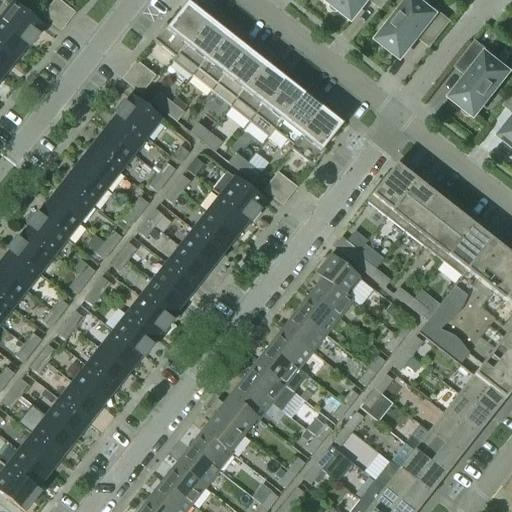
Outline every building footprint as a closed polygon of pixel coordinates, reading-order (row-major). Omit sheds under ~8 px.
[(367,0),(380,10),(387,0),(331,0),(329,3),(330,4),(329,7),(329,10),(331,12),(334,14),(337,13),(340,12),(351,21),(367,0)] [(429,48),(448,23),(434,12),(432,15),(412,0),(410,0),(378,42),(400,59),(416,38),(429,48)] [(73,16),(54,1),(41,18),(60,33),(73,16)] [(40,28),(11,5),(0,19),(0,25),(29,48),(36,38),(34,36),(40,28)] [(171,63),(205,20),(193,10),(192,12),(185,6),(167,28),(165,25),(152,42),(154,43),(153,44),(156,46),(157,45),(173,58),(172,59),(173,60),(171,63)] [(191,78),(224,35),(212,25),(211,27),(206,23),(207,22),(205,20),(171,63),(191,78)] [(29,48),(0,25),(0,52),(13,63),(26,47),(28,48),(29,48)] [(210,93),(244,50),(231,40),(230,42),(225,38),(227,37),(224,35),(191,78),(210,93)] [(473,117),(507,74),(486,58),(488,55),(475,44),(455,69),(468,79),(451,100),(463,109),(462,112),(462,115),(464,117),(467,118),(470,118),(472,116),(473,117)] [(229,108),(263,65),(250,56),(249,57),(244,54),(246,52),(244,50),(210,93),(229,108)] [(13,63),(0,52),(0,79),(0,80),(13,63)] [(153,78),(134,64),(121,81),(140,96),(153,78)] [(248,123),(282,81),(269,71),(268,72),(264,69),(265,67),(263,65),(229,108),(248,123)] [(266,140),(301,96),(289,86),(287,87),(283,84),(284,82),(282,81),(248,123),(267,138),(266,140)] [(170,104),(158,95),(151,104),(163,114),(170,104)] [(289,151),(320,111),(318,109),(317,111),(313,107),(314,106),(301,96),(266,140),(279,150),(286,142),(291,146),(289,149),(289,148),(287,150),(289,151)] [(511,147),(511,96),(504,107),(511,113),(511,122),(500,138),(511,147)] [(159,122),(130,99),(124,107),(122,105),(114,115),(145,140),(159,122)] [(174,123),(182,113),(170,104),(163,114),(174,123)] [(322,149),(335,133),(339,128),(332,122),(333,121),(320,111),(289,151),(290,152),(291,151),(307,164),(307,165),(309,167),(310,166),(312,168),(325,152),(322,149)] [(145,140),(114,115),(113,116),(115,117),(102,134),(132,157),(145,140)] [(209,134),(197,125),(189,135),(201,144),(209,134)] [(132,157),(102,134),(89,151),(118,174),(132,157)] [(213,153),(220,144),(209,134),(201,144),(213,153)] [(179,166),(187,155),(179,149),(170,160),(179,166)] [(118,174),(89,151),(75,168),(105,191),(118,174)] [(239,174),(247,165),(235,155),(228,165),(239,174)] [(194,178),(203,167),(194,161),(185,172),(194,178)] [(259,174),(247,165),(239,174),(251,183),(259,174)] [(165,184),(174,172),(166,166),(157,177),(165,184)] [(385,219),(414,182),(394,167),(365,204),(385,219)] [(105,191),(75,168),(62,185),(91,208),(105,191)] [(262,203),(225,174),(211,192),(219,198),(250,222),(258,212),(256,211),(262,203)] [(295,191),(276,175),(262,192),(281,207),(295,191)] [(156,195),(165,184),(157,177),(148,188),(156,195)] [(180,195),(189,184),(181,178),(172,189),(180,195)] [(404,234),(433,197),(414,182),(385,219),(404,234)] [(91,208),(62,185),(49,202),(78,225),(91,208)] [(172,207),(180,195),(172,189),(163,200),(172,207)] [(423,249),(452,212),(433,197),(404,234),(423,249)] [(250,222),(219,198),(205,215),(235,238),(248,222),(250,223),(250,222)] [(138,218),(147,206),(139,200),(130,211),(138,218)] [(78,225),(49,202),(36,218),(34,216),(33,217),(65,242),(78,225)] [(130,229),(138,218),(130,211),(121,222),(130,229)] [(153,229),(162,218),(154,212),(145,223),(153,229)] [(441,264),(471,227),(452,212),(423,249),(441,264)] [(235,238),(205,215),(192,232),(221,255),(235,238)] [(65,242),(33,217),(26,227),(28,228),(22,236),(51,259),(65,242)] [(145,240),(153,229),(145,223),(136,234),(145,240)] [(488,243),(487,243),(489,241),(471,227),(441,264),(461,279),(466,273),(465,272),(488,243)] [(221,255),(192,232),(179,249),(208,272),(221,255)] [(112,251),(120,240),(112,234),(103,245),(112,251)] [(51,259),(22,236),(17,242),(15,241),(7,251),(38,275),(51,259)] [(358,253),(339,238),(331,248),(350,263),(358,253)] [(511,259),(489,241),(487,243),(488,243),(465,272),(466,273),(511,309),(511,325),(503,338),(472,377),(502,401),(511,389),(511,259)] [(103,262),(112,251),(103,245),(94,256),(103,262)] [(127,263),(135,252),(127,246),(118,257),(127,263)] [(208,272),(179,249),(165,266),(194,289),(208,272)] [(38,275),(7,251),(6,251),(8,253),(0,263),(0,272),(25,292),(38,275)] [(118,274),(127,263),(118,257),(110,268),(118,274)] [(346,298),(360,282),(329,257),(315,275),(351,303),(352,303),(346,298)] [(374,271),(360,260),(355,267),(369,278),(374,271)] [(194,289),(165,266),(152,283),(181,306),(194,289)] [(94,274),(85,268),(76,279),(85,285),(94,274)] [(389,282),(374,271),(369,278),(383,289),(389,282)] [(25,292),(0,272),(0,300),(11,310),(25,292)] [(351,303),(315,275),(307,285),(314,289),(308,297),(338,320),(351,303)] [(76,296),(85,285),(76,279),(68,290),(76,296)] [(100,297),(109,286),(100,279),(92,291),(100,297)] [(181,306),(152,283),(139,299),(169,322),(181,306)] [(455,315),(459,309),(465,297),(453,288),(417,334),(457,366),(467,355),(462,349),(458,344),(453,339),(448,336),(442,334),(438,331),(441,328),(446,324),(451,320),(455,315)] [(412,301),(398,289),(392,296),(407,308),(412,301)] [(100,297),(92,291),(83,302),(91,308),(100,297)] [(338,320),(308,297),(294,314),(324,337),(338,320)] [(169,322),(139,299),(125,317),(154,340),(160,333),(162,334),(170,324),(169,322)] [(0,323),(11,310),(0,300),(0,323)] [(58,319),(67,308),(59,301),(50,312),(58,319)] [(426,312),(412,301),(407,308),(421,319),(426,312)] [(50,330),(58,319),(50,312),(41,323),(50,330)] [(74,331),(82,320),(74,313),(65,324),(74,331)] [(324,337),(294,314),(281,331),(311,354),(324,337)] [(154,340),(125,317),(112,334),(141,357),(143,359),(151,348),(149,347),(154,340)] [(65,342),(74,331),(65,324),(57,335),(65,342)] [(400,342),(410,330),(403,324),(393,337),(400,342)] [(311,354),(281,331),(268,348),(298,371),(311,354)] [(141,357),(112,334),(99,350),(128,373),(141,357)] [(31,354),(40,343),(31,336),(22,347),(31,354)] [(391,354),(400,342),(393,337),(384,349),(391,354)] [(410,359),(421,344),(414,339),(403,353),(410,359)] [(22,365),(31,354),(22,347),(14,358),(22,365)] [(46,366),(55,355),(46,348),(37,359),(46,366)] [(298,371),(268,348),(254,365),(294,396),(294,395),(284,388),(298,371)] [(128,373),(99,350),(85,368),(114,391),(128,373)] [(398,373),(410,359),(403,353),(391,367),(398,373)] [(374,376),(383,364),(377,358),(367,371),(374,376)] [(37,377),(46,366),(37,359),(29,370),(37,377)] [(294,396),(254,365),(241,382),(271,405),(280,412),(294,396)] [(114,391),(85,368),(71,385),(100,408),(114,391)] [(0,384),(4,387),(13,376),(4,370),(0,375),(0,384)] [(364,388),(374,376),(367,371),(357,383),(364,388)] [(380,396),(391,382),(384,376),(373,391),(380,396)] [(488,420),(502,402),(502,401),(472,377),(457,396),(488,420)] [(19,399),(28,388),(20,382),(11,393),(19,399)] [(271,405),(241,382),(228,398),(257,422),(271,405)] [(100,408),(71,385),(58,402),(87,425),(100,408)] [(369,411),(380,396),(373,391),(362,405),(369,411)] [(347,410),(357,398),(350,392),(340,405),(347,410)] [(10,411),(19,400),(19,399),(11,393),(1,405),(10,411)] [(488,420),(457,396),(442,415),(473,439),(488,420)] [(257,422),(228,398),(222,406),(216,401),(208,411),(242,437),(255,421),(257,423),(257,422)] [(87,425),(58,402),(44,419),(44,420),(73,443),(87,425)] [(337,422),(347,410),(340,405),(330,417),(337,422)] [(73,443),(44,420),(44,419),(30,408),(16,425),(31,436),(60,460),(73,443)] [(242,437),(208,411),(201,420),(207,425),(201,432),(231,456),(231,455),(229,453),(242,437)] [(350,434),(361,420),(355,414),(343,428),(350,434)] [(473,439),(442,415),(427,434),(458,458),(473,439)] [(320,444),(330,431),(323,426),(313,439),(320,444)] [(339,448),(350,434),(343,428),(332,443),(339,448)] [(231,456),(201,432),(187,449),(217,473),(231,456)] [(458,458),(427,434),(412,452),(443,477),(458,458)] [(60,460),(31,436),(18,453),(47,476),(60,460)] [(310,456),(320,444),(313,439),(304,451),(310,456)] [(443,477),(412,452),(403,445),(388,464),(428,495),(443,477)] [(217,473),(187,449),(174,466),(204,490),(217,473)] [(321,472),(332,457),(325,452),(314,466),(321,472)] [(47,476),(18,453),(5,469),(0,464),(0,466),(3,468),(38,495),(34,492),(47,476)] [(293,478),(303,465),(296,460),(286,472),(293,478)] [(415,511),(428,495),(388,464),(373,483),(410,511),(415,511)] [(24,511),(38,495),(3,468),(0,466),(0,495),(8,501),(21,511),(24,511)] [(204,490),(174,466),(161,483),(191,507),(204,490)] [(309,486),(321,472),(314,466),(302,480),(309,486)] [(284,490),(293,478),(286,472),(277,485),(284,490)] [(186,511),(191,507),(161,483),(147,500),(162,511),(186,511)] [(410,511),(373,483),(358,502),(371,511),(410,511)] [(291,509),(302,495),(295,490),(284,504),(291,509)] [(267,511),(276,499),(270,494),(260,506),(267,511)] [(162,511),(147,500),(138,511),(162,511)] [(371,511),(358,502),(350,511),(371,511)]
